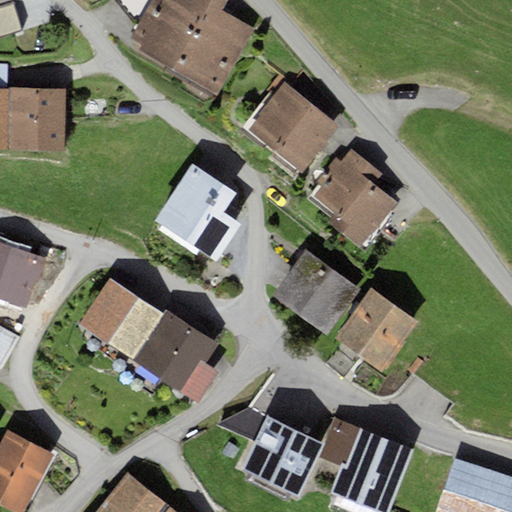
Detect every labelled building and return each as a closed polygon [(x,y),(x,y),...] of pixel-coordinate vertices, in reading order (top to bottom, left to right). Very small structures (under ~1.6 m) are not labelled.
[(0,0),(0,38),(23,30),(14,2),(13,0),(0,0)] [(151,0),(130,39),(142,45),(138,51),(218,94),(253,30),(220,12),(226,0),(151,0)] [(339,126),(284,84),(247,131),(302,173),(339,126)] [(0,87),(0,149),(9,150),(10,88),(7,88),(0,87)] [(65,89),(10,88),(9,150),(64,151),(65,89)] [(383,174),(351,148),(342,160),(337,157),(324,173),(329,178),(315,196),(336,213),(329,221),(361,246),(396,202),(374,185),(383,174)] [(238,192),(191,162),(153,221),(200,251),(198,252),(217,264),(243,224),(233,217),(239,209),(231,204),(238,192)] [(42,258),(0,244),(0,298),(26,307),(42,258)] [(357,286),(307,250),(273,295),(323,331),(357,286)] [(163,313),(110,278),(79,324),(132,360),(163,313)] [(418,321),(371,288),(335,338),(382,371),(418,321)] [(511,333),(472,302),(427,360),(468,391),(455,407),(450,413),(470,429),(476,421),(504,442),(511,431),(511,333)] [(166,309),(163,313),(132,360),(198,403),(219,371),(206,363),(219,343),(166,309)] [(0,363),(12,342),(0,335),(0,363)] [(334,352),(326,364),(342,376),(351,364),(334,352)] [(424,358),(412,374),(455,407),(468,391),(427,360),(424,358)] [(217,425),(255,442),(244,470),(299,497),(323,443),(250,408),(217,425)] [(390,511),(415,449),(336,417),(320,458),(342,466),(331,493),(376,511),(390,511)] [(22,511),(54,454),(9,429),(0,445),(0,504),(14,511),(22,511)] [(511,511),(511,476),(453,458),(436,511),(511,511)] [(165,511),(170,506),(127,473),(97,511),(165,511)]
